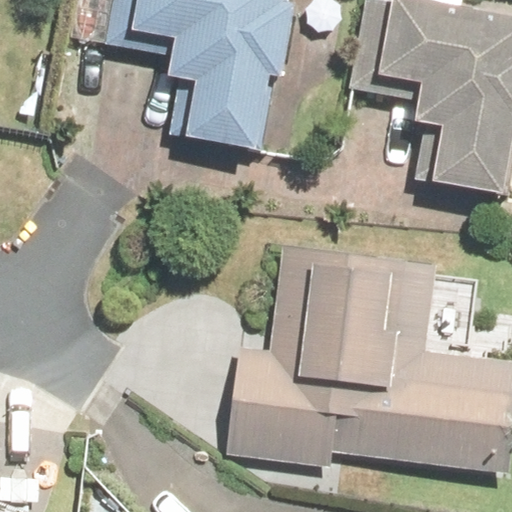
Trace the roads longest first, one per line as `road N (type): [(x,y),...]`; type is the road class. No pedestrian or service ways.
road 1 (residential): [(101,194),(0,325)]
road 2 (residential): [(0,326),(106,385)]
